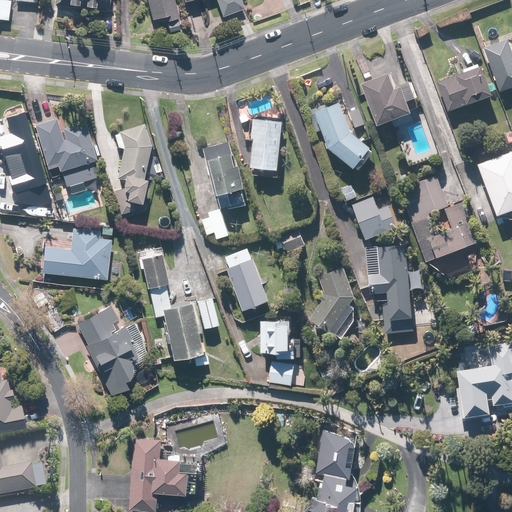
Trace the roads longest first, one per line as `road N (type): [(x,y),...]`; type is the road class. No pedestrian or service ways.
road 1 (tertiary): [(32,59),(197,72),(407,0)]
road 2 (residential): [(0,298),(59,383),(75,428),(79,511)]
